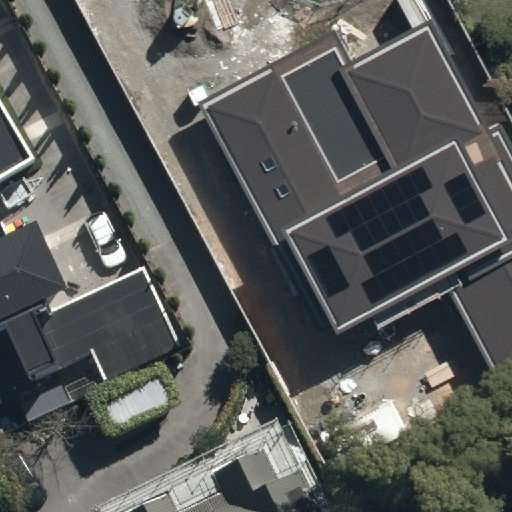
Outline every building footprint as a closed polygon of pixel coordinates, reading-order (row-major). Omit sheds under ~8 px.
[(75,0),(97,46),(174,9),(170,0),(75,0)] [(353,61),(336,28),(199,103),(327,339),(444,277),(510,401),(511,400),(511,145),(500,124),(489,130),(432,20),(353,61)] [(0,177),(32,158),(0,104),(0,177)] [(35,219),(0,235),(0,398),(14,392),(28,422),(182,350),(144,269),(51,312),(46,300),(68,289),(35,219)] [(320,511),(301,471),(276,482),(262,453),(216,475),(226,496),(191,511),(171,511),(166,501),(142,511),(320,511)]
